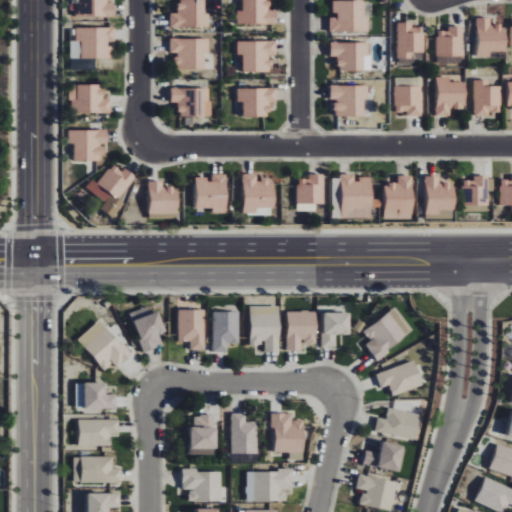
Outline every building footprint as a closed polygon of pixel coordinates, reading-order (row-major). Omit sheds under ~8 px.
[(106,0),(71,0),(71,15),(114,16),(114,3),(107,3),(106,0)] [(170,27),(209,28),(209,14),(205,14),(204,0),(178,0),(178,13),(170,13),(170,27)] [(269,0),(242,0),(243,10),(237,10),(238,24),(277,24),(276,10),(269,11),(269,0)] [(368,32),(369,16),(364,16),(364,1),(333,0),(333,16),(330,16),(330,31),(368,32)] [(506,52),(507,25),(490,25),(491,18),(477,18),(476,57),(491,57),(491,51),(506,52)] [(424,53),(424,27),(412,27),(412,22),(398,22),(397,65),(413,65),(413,52),(424,53)] [(115,28),(75,27),(75,46),(80,46),(80,55),(71,55),(70,70),(75,70),(75,59),(80,60),(80,70),(95,70),(95,58),(111,58),(112,44),(114,44),(115,28)] [(437,57),(463,56),(462,27),(448,27),(448,30),(436,31),(437,57)] [(209,38),(170,39),(170,54),(174,54),(174,69),(205,69),(205,53),(209,53),(209,38)] [(237,42),(237,55),(243,55),(243,73),(272,72),(271,56),(277,56),(277,41),(237,42)] [(368,43),(331,43),(331,56),(339,57),(338,71),(372,71),(372,54),(368,54),(368,43)] [(450,77),(437,77),(436,116),(450,116),(450,109),(465,110),(466,83),(450,82),(450,77)] [(421,116),(421,86),(409,86),(409,79),(395,79),(394,112),(407,112),(407,116),(421,116)] [(501,86),(488,86),(488,80),(474,80),(474,116),(489,116),(489,112),(501,112),(501,86)] [(111,99),(104,99),(103,84),(70,85),(71,114),(111,112),(111,99)] [(335,116),(365,116),(365,99),(368,99),(369,86),(331,86),(330,99),(335,100),(335,116)] [(211,89),(171,88),(171,103),(179,103),(179,117),(210,117),(211,89)] [(244,117),(267,117),(267,110),(276,110),(276,89),(238,88),(237,102),(244,102),(244,117)] [(68,131),(69,144),(74,144),(75,162),(104,161),(104,146),(108,146),(108,130),(68,131)] [(122,172),(114,164),(91,190),(110,207),(136,178),(126,168),(122,172)] [(196,179),(195,209),(213,209),(213,213),(226,214),(227,175),(212,174),(211,179),(196,179)] [(274,208),(274,180),(256,180),(256,174),(242,175),(243,213),(256,213),(256,208),(274,208)] [(297,211),(315,211),(315,204),(323,204),(324,175),(309,174),(309,179),(297,179),(297,211)] [(340,218),(370,218),(371,177),(356,177),(356,174),(341,174),(340,218)] [(511,175),(511,180),(499,179),(499,205),(511,205),(511,212),(511,211),(511,175)] [(412,176),(397,176),(396,184),(384,184),(383,219),(411,219),(412,176)] [(438,176),(424,177),(425,214),(438,214),(438,210),(454,210),(453,182),(438,183),(438,176)] [(487,208),(486,176),(473,176),(473,181),(461,181),(461,208),(487,208)] [(149,214),(177,214),(176,187),(163,187),(163,181),(149,182),(149,214)] [(158,311),(152,314),(149,306),(130,312),(143,352),(163,345),(160,335),(166,333),(158,311)] [(280,306),(250,306),(250,345),(264,345),(264,352),(279,352),(280,306)] [(371,341),(366,345),(377,360),(413,332),(395,308),(364,332),(371,341)] [(178,310),(178,342),(190,342),(191,350),(205,350),(204,310),(178,310)] [(288,311),(287,351),(303,351),(303,345),(317,345),(317,312),(288,311)] [(213,352),(228,352),(228,344),(239,344),(238,312),(213,312),(213,352)] [(350,334),(350,313),(323,313),(323,347),(336,347),(336,335),(350,334)] [(110,360),(118,368),(132,355),(99,320),(79,340),(103,366),(110,360)] [(390,385),(394,396),(424,385),(415,360),(376,375),(381,388),(390,385)] [(84,409),(116,409),(117,395),(105,395),(105,383),(85,383),(84,409)] [(378,418),(375,434),(417,440),(421,414),(388,408),(387,419),(378,418)] [(231,454),(257,454),(257,422),(246,422),(246,414),(231,413),(231,454)] [(304,453),(305,421),(292,420),(292,414),(271,413),(271,428),(275,428),(275,452),(304,453)] [(215,416),(194,416),(194,427),(190,427),(190,455),(216,455),(215,416)] [(79,446),(111,445),(111,434),(119,434),(119,419),(79,420),(79,446)] [(399,471),(404,446),(382,442),(380,453),(366,450),(363,465),(399,471)] [(511,475),(511,449),(497,445),(491,471),(511,475)] [(122,483),(121,469),(113,469),(113,457),(74,458),(74,484),(122,483)] [(221,470),(183,471),(183,490),(189,490),(189,502),(221,501),(221,470)] [(286,501),(286,489),(293,489),(293,471),(253,470),(253,501),(286,501)] [(359,505),(391,511),(397,482),(359,475),(356,490),(362,491),(359,505)] [(511,487),(484,479),(476,504),(502,511),(505,511),(508,504),(511,505),(511,487)] [(121,493),(88,494),(88,511),(109,511),(110,508),(121,508),(121,493)]
